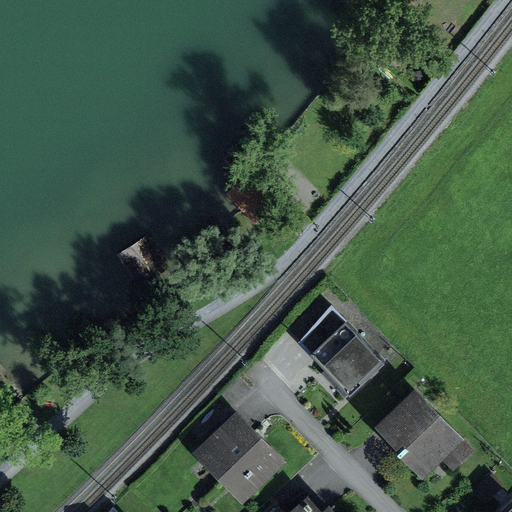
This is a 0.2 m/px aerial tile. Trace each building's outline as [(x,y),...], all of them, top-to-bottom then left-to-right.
[(413,71),(414,79),(423,78),(422,70),(413,71)] [(249,171),(225,193),(232,202),(250,221),(274,200),(256,179),(249,171)] [(150,232),(117,252),(142,293),(175,272),(150,232)] [(322,373),(344,397),(386,358),(332,301),(299,339),(326,368),(322,373)] [(397,449),(423,476),(442,458),(454,469),(474,448),(463,438),(465,435),(416,384),(376,423),(399,447),(397,449)] [(192,450),(242,502),(287,459),(238,407),(192,450)] [(474,491),(486,503),(505,485),(493,472),(474,491)] [(340,511),(329,500),(322,507),(308,491),(285,511),(284,511),(340,511)] [(511,511),(511,501),(500,511),(511,511)]
